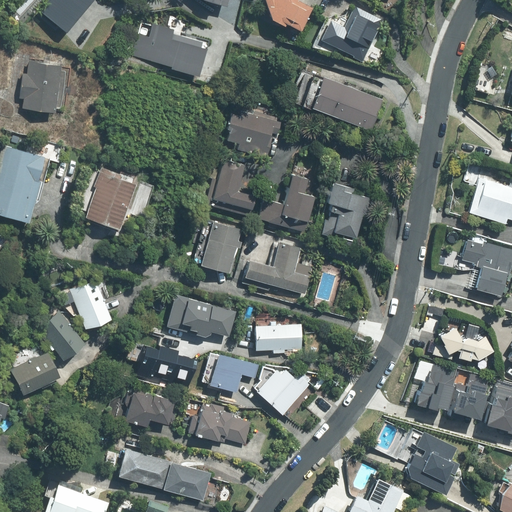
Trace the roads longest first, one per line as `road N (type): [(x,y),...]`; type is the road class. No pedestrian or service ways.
road 1 (residential): [(475,0),(441,92),(393,343),(368,387),(264,511)]
road 2 (unknown): [(393,343),(231,285),(66,242)]
road 3 (unknown): [(431,151),(391,78),(179,0)]
